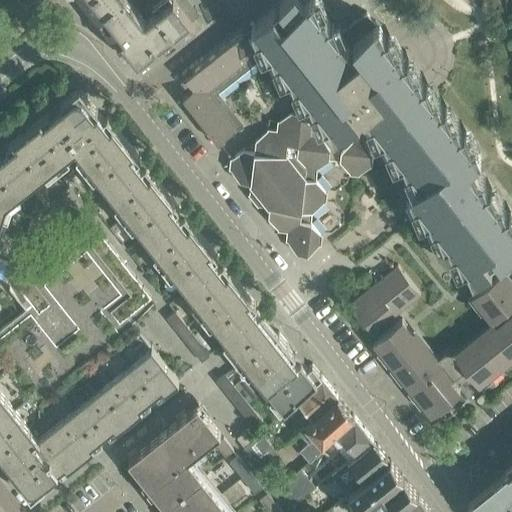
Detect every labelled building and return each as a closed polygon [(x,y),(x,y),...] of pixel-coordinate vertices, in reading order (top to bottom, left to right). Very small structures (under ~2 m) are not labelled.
[(129,0),(85,0),(85,1),(118,43),(122,40),(143,67),(195,25),(191,20),(200,13),(188,0),(168,0),(145,19),(129,0)] [(193,88),(182,97),(183,97),(213,136),(216,139),(218,142),(219,142),(243,122),(227,102),(218,91),(271,49),(276,62),(280,61),(281,62),(286,74),(289,73),(290,74),(296,87),(299,85),(299,86),(305,99),(303,101),(302,111),(291,110),(279,120),(278,130),(267,129),(255,139),(254,149),(243,148),(231,158),(230,168),(240,180),(251,181),(249,192),(259,204),(270,205),(268,216),(278,228),(288,229),(287,239),(297,251),(307,253),(319,243),(320,233),(311,221),(312,210),(324,200),(326,190),(316,178),(305,177),(307,166),(317,167),(330,158),(341,159),(350,160),(362,151),(363,140),(377,129),(379,136),(383,135),(385,138),(389,148),(393,147),(395,150),(399,160),(402,159),(404,162),(409,172),(412,171),(413,173),(418,184),(409,190),(415,206),(419,204),(420,207),(425,218),(428,216),(430,218),(435,230),(438,228),(440,231),(444,241),(447,240),(449,243),(453,253),(456,252),(459,255),(463,265),(466,264),(467,266),(472,277),(475,276),(491,263),(490,261),(482,251),(491,244),(499,254),(503,260),(511,252),(511,247),(511,246),(511,214),(510,209),(506,211),(500,197),(497,199),(491,185),(487,187),(481,174),(478,175),(472,162),(481,155),(475,141),(471,142),(465,128),(461,130),(455,117),(452,118),(446,104),(442,106),(436,93),(433,94),(427,81),(423,82),(417,69),(414,70),(408,57),(404,58),(398,45),(395,46),(394,45),(389,33),(386,34),(384,33),(379,21),(376,23),(366,11),(344,29),(339,33),(333,19),(329,21),(325,11),(320,9),(316,0),(282,0),(279,2),(284,9),(279,13),(274,7),(251,24),(253,27),(244,34),(242,32),(193,71),(185,77),(193,88)] [(74,91),(73,92),(59,103),(62,106),(52,114),(49,111),(7,144),(7,145),(0,151),(0,150),(0,192),(6,201),(76,146),(89,163),(123,136),(107,115),(103,117),(85,94),(83,92),(81,91),(80,90),(78,90),(77,90),(75,91),(74,91)] [(140,157),(123,136),(89,163),(128,212),(162,185),(146,164),(145,164),(139,157),(140,157)] [(71,179),(76,185),(82,180),(77,174),(71,179)] [(179,206),(162,185),(128,212),(167,261),(201,233),(185,213),(184,213),(178,206),(179,206)] [(0,386),(14,405),(38,434),(53,422),(102,383),(151,345),(131,320),(137,316),(154,303),(149,298),(151,296),(90,218),(13,279),(15,281),(9,286),(22,302),(23,302),(27,307),(0,328),(0,386)] [(217,254),(201,233),(167,261),(206,310),(240,282),(223,261),(223,262),(217,254)] [(395,310),(406,301),(408,303),(420,292),(397,264),(385,274),(386,276),(375,285),(395,310)] [(508,285),(498,273),(472,294),(473,295),(474,294),(483,306),(481,307),(492,320),(511,303),(511,286),(510,284),(508,285)] [(257,304),(240,282),(206,310),(243,357),(278,330),(262,310),(259,312),(254,306),(257,304)] [(383,319),(395,310),(375,285),(363,294),(361,292),(348,303),(363,322),(363,321),(371,332),(384,321),(383,319)] [(175,310),(167,317),(173,325),(181,318),(175,310)] [(511,313),(494,328),(492,326),(468,345),(470,347),(458,357),(453,350),(445,350),(434,358),(431,353),(429,355),(410,332),(412,330),(402,317),(373,340),(384,353),(385,352),(404,376),(402,377),(413,390),(414,388),(423,399),(421,401),(431,413),(450,399),(450,398),(451,397),(459,391),(460,390),(450,377),(448,379),(443,373),(459,360),(474,377),(479,384),(479,383),(478,381),(490,371),(492,373),(511,357),(511,313)] [(178,332),(187,325),(181,318),(173,325),(178,332)] [(178,332),(184,339),(193,332),(187,325),(178,332)] [(295,351),(278,330),(243,357),(284,409),(288,406),(322,375),(312,362),(307,366),(301,359),(300,359),(294,352),(295,351)] [(198,339),(193,332),(184,339),(190,346),(198,339)] [(196,353),(204,347),(198,339),(190,346),(196,353)] [(151,344),(151,345),(102,383),(129,418),(142,407),(140,404),(162,386),(165,390),(179,378),(163,358),(162,358),(151,344)] [(209,353),(204,347),(196,353),(201,360),(210,354),(209,353)] [(225,372),(216,379),(222,386),(231,380),(225,372)] [(288,406),(305,424),(338,395),(322,375),(288,406)] [(231,380),(222,386),(228,394),(237,387),(231,380)] [(114,425),(116,428),(129,418),(102,383),(53,422),(80,457),(94,446),(91,443),(114,425)] [(0,416),(14,405),(0,386),(0,416)] [(228,394),(234,402),(242,395),(237,387),(228,394)] [(459,391),(451,397),(457,405),(464,399),(459,391)] [(240,409),(248,402),(242,395),(234,402),(240,409)] [(354,415),(338,395),(305,424),(314,435),(299,448),(309,459),(325,445),(323,443),(337,430),(354,415)] [(248,402),(240,409),(246,417),(254,410),(248,402)] [(169,511),(231,511),(188,458),(221,432),(198,404),(128,459),(169,511)] [(38,434),(14,405),(0,416),(0,450),(11,465),(8,468),(31,496),(45,485),(42,481),(50,475),(65,464),(67,467),(80,457),(53,422),(38,434)] [(246,417),(252,424),(260,417),(254,410),(246,417)] [(355,453),(373,438),(354,415),(337,430),(355,453)] [(247,429),(251,434),(265,423),(260,417),(252,424),(247,429)] [(245,430),(237,436),(243,444),(251,438),(245,430)] [(259,466),(276,451),(260,431),(243,446),(259,466)] [(215,442),(220,449),(228,442),(223,436),(215,442)] [(387,455),(373,438),(355,453),(332,472),(346,490),(387,455)] [(233,449),(228,442),(220,449),(225,455),(233,449)] [(237,454),(229,460),(234,466),(242,460),(237,454)] [(348,493),(363,511),(429,511),(431,510),(390,459),(348,493)] [(234,466),(239,473),(247,466),(242,460),(234,466)] [(277,471),(268,460),(260,467),(269,478),(277,471)] [(511,511),(511,460),(504,467),(506,469),(468,499),(478,511),(511,511)] [(252,473),(247,466),(239,473),(242,476),(244,479),(252,473)] [(300,469),(278,488),(292,504),(314,485),(300,469)] [(252,473),(244,479),(249,485),(257,479),(252,473)] [(249,485),(254,492),(262,485),(257,479),(249,485)] [(267,491),(259,498),(264,504),(272,498),(267,491)] [(272,498),(264,504),(269,510),(277,504),(272,498)]
